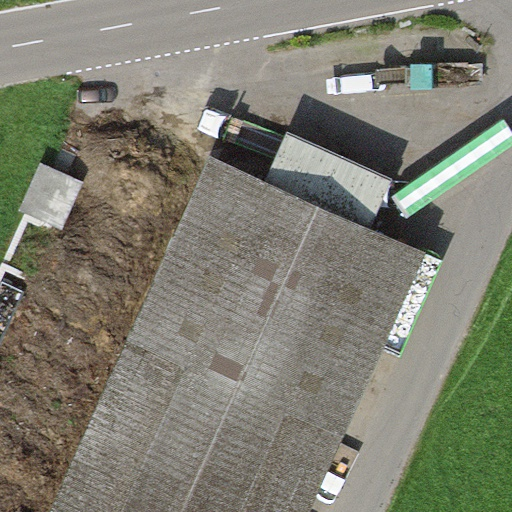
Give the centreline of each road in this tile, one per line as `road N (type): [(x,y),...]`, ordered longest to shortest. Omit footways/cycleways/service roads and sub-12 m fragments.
road 1 (unknown): [(149,20),(0,344)]
road 2 (unclassified): [(259,0),(0,47)]
